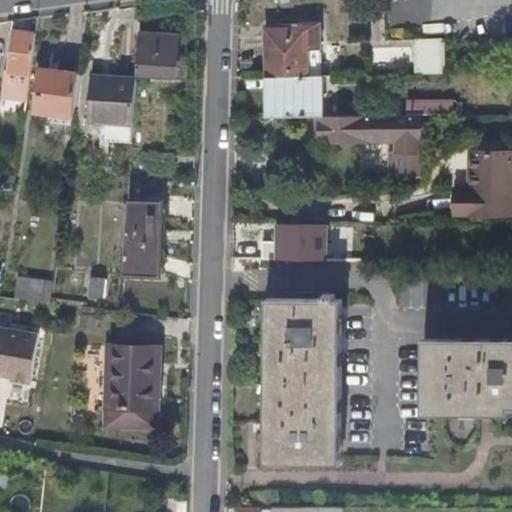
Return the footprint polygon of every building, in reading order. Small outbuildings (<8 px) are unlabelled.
[(269,76),(276,75),(325,74),(325,21),(294,21),(294,28),(269,28),(269,76)] [(29,97),(38,31),(23,30),(23,26),(16,25),(7,94),(29,97)] [(181,34),(142,31),(140,70),(178,74),(181,34)] [(449,38),(415,38),(417,73),(450,72),(449,38)] [(76,115),(81,71),(44,67),(39,110),(76,115)] [(137,121),(139,76),(96,72),(94,118),(106,119),(137,121)] [(276,75),(276,114),(321,113),(327,113),(326,74),(325,74),(276,75)] [(421,113),(456,113),(456,98),(410,98),(410,113),(421,113)] [(419,148),(421,113),(410,113),(327,113),(321,113),(321,139),(365,139),(366,135),(398,136),(398,148),(392,149),(392,170),(423,171),(423,149),(419,148)] [(104,139),(135,140),(137,121),(106,119),(104,139)] [(178,150),(146,149),(146,167),(178,168),(178,150)] [(462,212),(511,213),(511,150),(478,150),(477,189),(462,189),(462,212)] [(167,200),(132,199),(128,274),(163,276),(167,200)] [(282,224),(283,261),(350,260),(349,223),(282,224)] [(110,276),(93,275),(91,294),(108,295),(110,276)] [(32,287),(31,299),(55,301),(57,282),(25,278),(23,286),(32,287)] [(23,286),(22,298),(31,299),(32,287),(23,286)] [(268,416),(268,465),(345,465),(346,302),(339,302),(339,295),(324,295),(324,301),(269,300),(268,416)] [(55,301),(31,299),(30,313),(55,315),(55,301)] [(0,378),(12,381),(13,385),(31,389),(43,339),(0,330),(0,378)] [(511,341),(424,342),(426,417),(511,416),(511,409),(511,408),(511,341)] [(110,422),(131,423),(136,342),(112,342),(110,422)] [(136,342),(131,423),(161,424),(164,343),(136,342)] [(186,511),(187,500),(179,500),(178,511),(186,511)]
